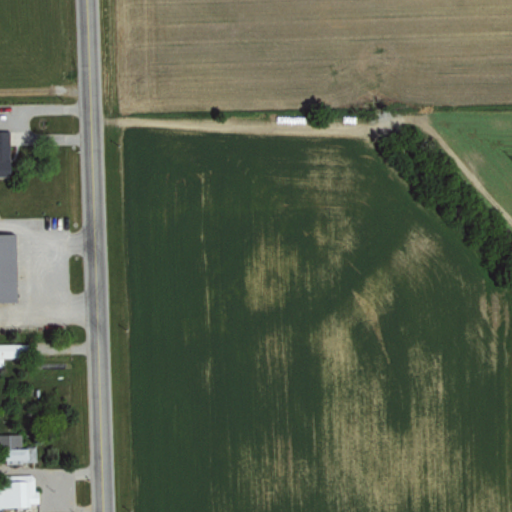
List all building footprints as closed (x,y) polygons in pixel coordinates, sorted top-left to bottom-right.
[(0,129),(0,175),(9,175),(8,130),(0,129)] [(0,301),(16,301),(14,233),(0,233),(0,301)] [(0,365),(0,366),(0,362),(0,356),(23,356),(22,343),(0,343),(0,365)] [(34,447),(21,447),(21,434),(0,434),(0,461),(34,460),(34,447)] [(3,475),(3,488),(0,487),(0,507),(36,507),(36,474),(3,475)]
